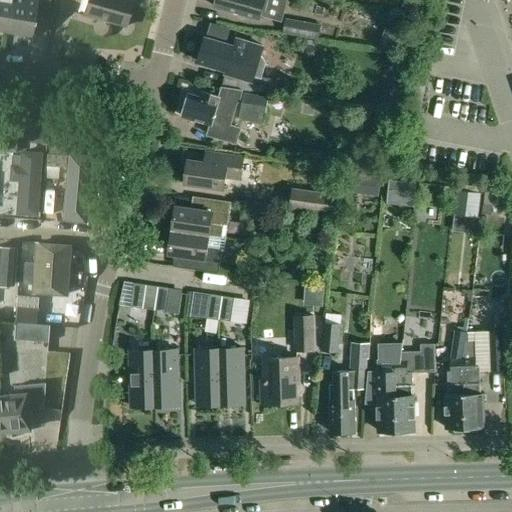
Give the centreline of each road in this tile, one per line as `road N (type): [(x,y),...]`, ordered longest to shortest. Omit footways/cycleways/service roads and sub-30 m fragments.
road 1 (tertiary): [(369,477),(75,490)]
road 2 (residential): [(75,490),(81,404),(114,240)]
road 3 (tertiary): [(119,511),(369,477)]
road 4 (residential): [(114,240),(158,86)]
road 5 (residential): [(158,86),(0,68)]
road 6 (tertiary): [(369,477),(511,476)]
